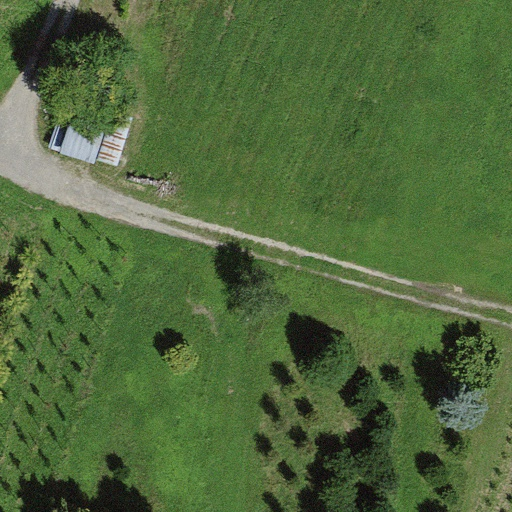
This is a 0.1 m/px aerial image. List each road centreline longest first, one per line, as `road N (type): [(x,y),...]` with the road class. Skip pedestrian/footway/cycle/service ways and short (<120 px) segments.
road 1 (track): [(0,157),(511,320)]
road 2 (track): [(71,0),(18,163)]
